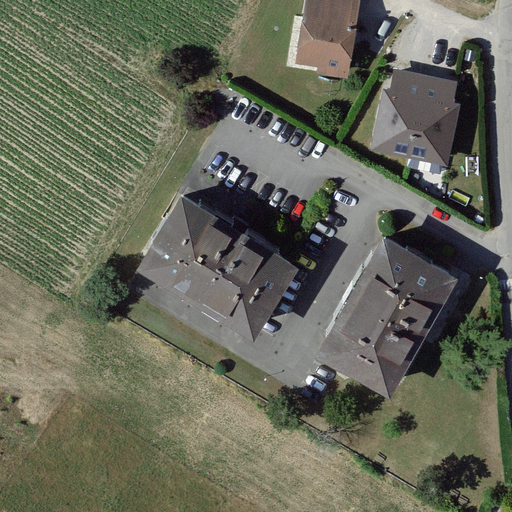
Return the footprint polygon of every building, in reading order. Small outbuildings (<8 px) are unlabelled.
[(354,0),(307,0),(305,16),(309,16),(303,54),(322,57),(321,64),(343,67),(354,0)] [(394,90),(388,89),(377,141),(411,148),(426,77),(398,71),(394,90)] [(426,77),(411,148),(444,156),(455,103),(449,102),(453,82),(426,77)] [(414,151),(412,162),(444,167),(446,156),(414,151)] [(228,225),(182,199),(145,262),(253,324),(259,313),(266,303),(272,292),(278,281),(285,270),(290,262),(243,234),(247,228),(232,219),(228,225)] [(388,237),(325,345),(345,356),(387,381),(414,335),(420,339),(429,324),(422,319),(449,273),(388,237)]
